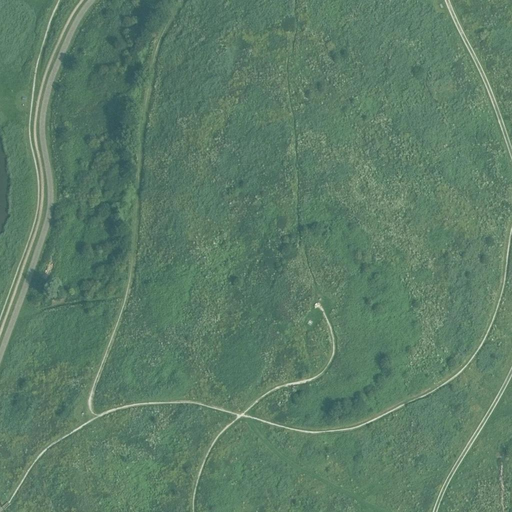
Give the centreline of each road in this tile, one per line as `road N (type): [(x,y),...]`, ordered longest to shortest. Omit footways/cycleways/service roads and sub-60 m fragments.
road 1 (unknown): [(83,0),(37,101),(43,197),(0,335)]
road 2 (track): [(511,154),(445,0)]
road 3 (track): [(511,370),(434,511)]
